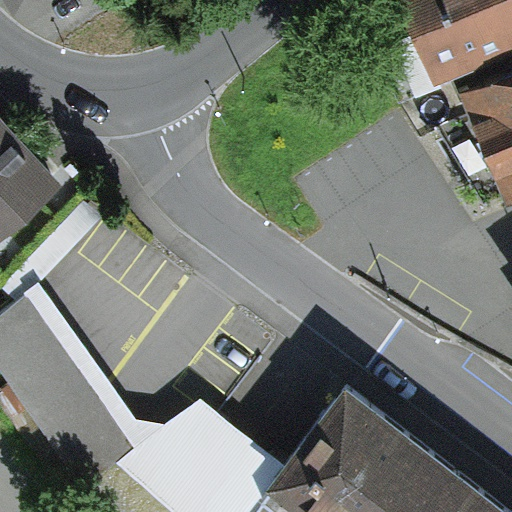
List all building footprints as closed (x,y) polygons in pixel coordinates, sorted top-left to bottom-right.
[(511,40),(511,0),(405,0),(415,20),(437,72),(450,67),(511,40)] [(437,72),(415,20),(368,40),(400,94),(452,73),(450,67),(437,72)] [(507,189),(511,187),(511,55),(460,77),(472,105),(507,189)] [(467,107),(452,73),(400,94),(422,131),(440,123),(438,119),(467,107)] [(0,96),(0,230),(67,171),(0,96)] [(472,105),(467,107),(438,119),(440,123),(486,199),(507,189),(472,105)] [(268,465),(281,448),(202,388),(166,414),(136,409),(42,275),(103,210),(84,194),(4,280),(14,294),(27,285),(135,436),(117,450),(189,511),(247,511),(265,487),(261,484),(272,469),(268,465)] [(0,360),(82,474),(101,461),(117,450),(135,436),(27,285),(14,294),(1,304),(0,304),(0,360)] [(328,511),(511,511),(511,487),(347,362),(281,448),(268,465),(272,469),(328,511)] [(328,511),(272,469),(261,484),(265,487),(247,511),(328,511)]
